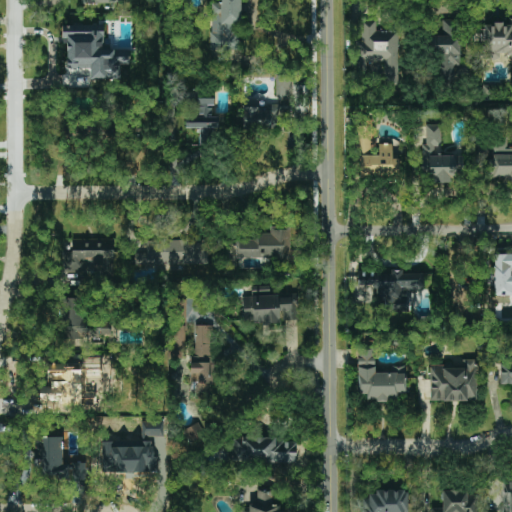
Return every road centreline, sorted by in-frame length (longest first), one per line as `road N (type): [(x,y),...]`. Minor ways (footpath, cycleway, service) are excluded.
road 1 (tertiary): [(332,511),(327,0)]
road 2 (residential): [(0,335),(12,289),(17,192),(15,0)]
road 3 (residential): [(330,171),(203,192),(17,192)]
road 4 (residential): [(332,445),(461,449),(511,437)]
road 5 (residential): [(511,228),(331,228)]
